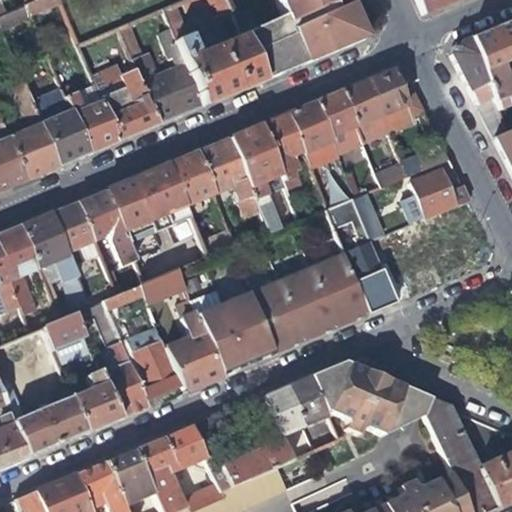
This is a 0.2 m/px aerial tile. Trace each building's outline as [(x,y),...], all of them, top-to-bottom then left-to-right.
[(366,38),(374,21),(363,0),(0,0),(0,190),(9,187),(22,182),(40,174),(55,168),(75,160),(85,156),(101,149),(115,143),(136,134),(153,127),(176,117),(198,108),(229,95),(258,83),(361,41),(366,38)] [(413,0),(421,15),(452,2),(456,0),(413,0)] [(500,67),(511,62),(511,41),(506,25),(490,32),(469,41),(496,113),(502,110),(506,109),(503,100),(510,98),(500,67)] [(496,113),(469,41),(450,49),(447,57),(466,92),(491,141),(504,135),(499,122),(496,113)] [(395,127),(422,116),(398,70),(381,77),(364,84),(379,118),(385,135),(387,138),(398,133),(395,127)] [(352,89),(340,94),(354,128),(379,118),(364,84),(352,89)] [(332,97),(315,104),(330,139),(341,134),(354,128),(340,94),(332,97)] [(304,109),(287,116),(302,153),(303,156),(332,145),(330,139),(315,104),(304,109)] [(506,120),(502,110),(496,113),(499,122),(506,120)] [(295,156),(302,153),(287,116),(272,122),(259,127),(277,169),(281,179),(289,175),(295,172),(291,162),(286,157),(291,153),(295,156)] [(511,116),(506,120),(499,122),(504,135),(511,132),(511,116)] [(362,145),(385,135),(379,118),(354,128),(362,145)] [(256,178),(277,169),(259,127),(246,132),(226,141),(244,183),(256,178)] [(348,150),(362,145),(354,128),(341,134),(345,144),(348,150)] [(511,132),(504,135),(491,141),(511,180),(511,132)] [(334,149),(345,144),(341,134),(330,139),(332,145),(334,149)] [(212,196),(232,188),(244,183),(226,141),(212,147),(194,154),(212,196)] [(337,156),(334,149),(332,145),(303,156),(308,168),(337,156)] [(440,149),(398,166),(403,178),(446,160),(440,149)] [(196,203),(212,196),(194,154),(183,158),(166,166),(184,208),(196,203)] [(150,222),(184,208),(166,166),(148,173),(132,180),(150,222)] [(374,175),(377,181),(380,188),(403,178),(398,166),(374,175)] [(407,185),(411,195),(415,204),(422,220),(425,219),(441,213),(454,207),(448,192),(447,192),(444,184),(439,171),(407,185)] [(292,180),(289,175),(281,179),(283,185),(292,180)] [(250,198),(263,193),(256,178),(244,183),(250,198)] [(122,234),(150,222),(132,180),(121,184),(104,191),(120,230),(122,234)] [(294,180),(292,180),(283,185),(287,193),(290,200),(301,196),(294,180)] [(377,181),(352,191),(355,197),(363,195),(380,188),(377,181)] [(232,188),(239,204),(251,199),(250,198),(244,183),(232,188)] [(467,202),(460,188),(448,192),(454,207),(467,202)] [(91,242),(104,237),(120,230),(104,191),(91,197),(75,203),(91,242)] [(323,203),(326,209),(349,200),(355,197),(352,191),(323,203)] [(269,209),(263,193),(250,198),(251,199),(257,214),(269,209)] [(349,200),(359,224),(372,219),(363,195),(355,197),(349,200)] [(402,199),(407,207),(415,204),(411,195),(402,199)] [(257,214),(251,199),(239,204),(246,222),(259,218),(257,214)] [(320,211),(346,271),(347,271),(362,308),(366,317),(382,310),(394,305),(388,292),(380,274),(367,242),(359,224),(349,200),(326,209),(320,211)] [(441,213),(445,223),(473,212),(467,202),(454,207),(441,213)] [(64,253),(91,242),(75,203),(63,208),(48,214),(64,253)] [(200,212),(196,203),(184,208),(187,216),(200,212)] [(402,209),(409,225),(411,224),(422,220),(415,204),(407,207),(402,209)] [(429,229),(445,223),(441,213),(425,219),(429,229)] [(37,268),(51,263),(66,257),(64,253),(48,214),(39,218),(20,226),(37,268)] [(379,237),(372,219),(359,224),(367,242),(379,237)] [(424,254),(411,224),(409,225),(379,237),(367,242),(380,274),(392,268),(406,262),(424,254)] [(21,275),(37,268),(20,226),(8,231),(0,234),(0,258),(9,280),(21,275)] [(117,269),(118,268),(134,262),(122,234),(120,230),(104,237),(117,269)] [(199,244),(205,258),(233,247),(227,233),(199,244)] [(51,263),(59,284),(74,277),(66,257),(51,263)] [(0,282),(9,280),(0,258),(0,282)] [(118,268),(127,290),(135,287),(143,283),(134,262),(118,268)] [(95,267),(97,273),(103,271),(100,265),(95,267)] [(400,287),(392,268),(380,274),(388,292),(400,287)] [(89,276),(95,290),(109,284),(103,271),(97,273),(89,276)] [(172,272),(143,283),(135,287),(140,298),(141,302),(181,286),(178,279),(174,271),(172,272)] [(347,271),(346,271),(201,332),(201,333),(206,344),(212,359),(229,351),(237,370),(247,366),(330,332),(358,320),(366,317),(362,308),(347,271)] [(34,310),(21,275),(9,280),(15,295),(21,310),(23,315),(34,310)] [(79,289),(74,277),(59,284),(64,296),(79,289)] [(15,295),(9,280),(0,282),(0,297),(1,301),(15,295)] [(95,290),(82,296),(86,306),(100,301),(114,295),(109,284),(95,290)] [(405,285),(400,287),(388,292),(394,305),(411,297),(405,285)] [(100,301),(104,312),(114,308),(140,298),(135,287),(127,290),(114,295),(100,301)] [(64,296),(71,313),(86,306),(82,296),(79,289),(64,296)] [(7,316),(21,310),(15,295),(1,301),(7,316)] [(173,303),(179,317),(192,311),(186,298),(173,303)] [(90,317),(103,349),(118,344),(104,312),(100,301),(86,306),(90,317)] [(75,323),(90,317),(86,306),(71,313),(73,317),(75,323)] [(126,340),(114,308),(104,312),(118,344),(126,340)] [(31,334),(40,331),(59,323),(54,311),(27,323),(31,334)] [(176,318),(186,339),(201,333),(201,332),(192,311),(179,317),(176,318)] [(82,340),(75,323),(73,317),(59,323),(40,331),(50,354),(82,340)] [(161,349),(171,372),(177,387),(180,394),(202,385),(220,377),(212,359),(206,344),(201,333),(186,339),(161,349)] [(157,338),(130,349),(132,354),(159,344),(157,338)] [(123,358),(132,354),(130,349),(126,340),(118,344),(123,358)] [(106,372),(97,376),(100,384),(115,422),(133,414),(144,409),(142,403),(135,386),(123,358),(118,344),(103,349),(105,353),(112,369),(106,372)] [(74,349),(76,354),(86,350),(84,345),(74,349)] [(86,350),(76,354),(82,369),(87,367),(92,365),(86,350)] [(100,355),(106,372),(112,369),(105,353),(100,355)] [(327,414),(362,431),(352,369),(341,365),(319,374),(307,379),(323,415),(327,414)] [(87,367),(82,369),(85,377),(96,373),(94,369),(88,371),(87,367)] [(400,390),(352,369),(362,431),(379,439),(400,390)] [(47,377),(58,402),(68,398),(57,372),(47,377)] [(162,394),(177,387),(171,372),(135,386),(142,403),(162,394)] [(81,379),(86,391),(100,384),(97,376),(96,373),(85,377),(81,379)] [(3,374),(0,375),(0,397),(4,406),(14,401),(3,374)] [(325,419),(323,415),(307,379),(303,381),(291,386),(285,388),(303,428),(325,419)] [(86,391),(68,398),(83,435),(101,427),(115,422),(100,384),(86,391)] [(281,438),(303,428),(285,388),(279,390),(270,394),(263,397),(281,438)] [(428,402),(400,390),(379,439),(421,421),(428,402)] [(216,416),(191,427),(206,460),(217,483),(222,494),(247,483),(280,469),(293,464),(281,438),(263,397),(241,406),(260,451),(243,458),(225,466),(213,439),(225,434),(216,416)] [(22,418),(11,422),(26,459),(55,447),(83,435),(68,398),(58,402),(22,418)] [(22,418),(14,401),(4,406),(6,412),(11,422),(22,418)] [(421,421),(447,476),(463,511),(491,511),(511,502),(511,453),(473,472),(444,409),(428,402),(421,421)] [(0,469),(6,467),(26,459),(11,422),(6,412),(0,413),(0,420),(3,427),(0,428),(0,469)] [(171,475),(206,460),(191,427),(161,439),(133,451),(148,484),(156,502),(160,511),(179,511),(189,508),(190,511),(198,511),(225,501),(222,494),(217,483),(182,499),(171,475)] [(136,489),(148,484),(133,451),(120,456),(105,463),(122,499),(129,495),(137,492),(136,489)] [(103,500),(107,509),(108,511),(128,511),(125,505),(122,499),(105,463),(91,468),(73,476),(87,507),(103,500)] [(289,491),(280,469),(247,483),(257,505),(289,491)] [(88,511),(87,507),(73,476),(55,484),(34,492),(42,511),(88,511)] [(463,511),(447,476),(420,489),(430,511),(463,511)] [(398,499),(393,501),(397,511),(430,511),(420,489),(417,490),(412,487),(410,482),(396,488),(399,494),(398,499)] [(243,511),(257,505),(247,483),(222,494),(225,501),(198,511),(243,511)] [(16,511),(42,511),(34,492),(12,502),(16,511)] [(125,505),(132,501),(129,495),(122,499),(125,505)] [(88,511),(100,511),(107,509),(103,500),(87,507),(88,511)] [(133,511),(137,510),(132,501),(125,505),(128,511),(133,511)] [(397,511),(393,501),(369,511),(397,511)] [(137,510),(133,511),(160,511),(156,502),(137,510)]
